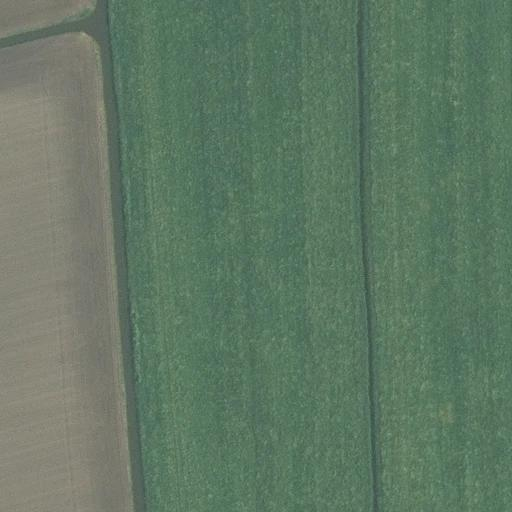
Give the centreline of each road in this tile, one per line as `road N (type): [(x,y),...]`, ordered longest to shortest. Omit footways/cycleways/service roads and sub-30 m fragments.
road 1 (track): [(392,249),(404,511)]
road 2 (track): [(185,511),(169,275)]
